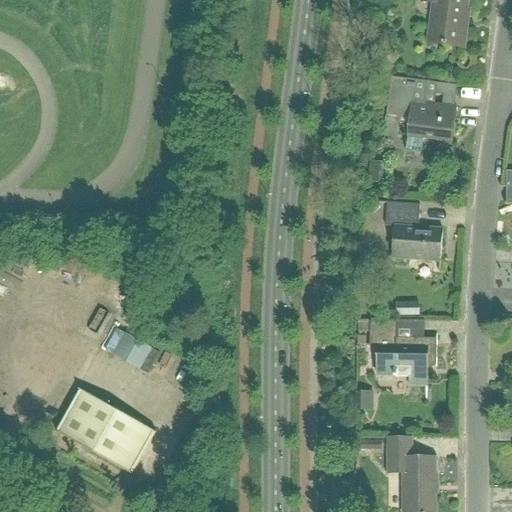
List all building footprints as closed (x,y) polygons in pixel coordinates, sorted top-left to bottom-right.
[(421,0),(421,3),(434,4),(428,44),(466,49),(466,47),(463,47),(466,29),(464,29),(466,12),(471,13),(471,11),(467,11),(468,0),(421,0)] [(426,104),(427,95),(457,98),(458,87),(393,78),(388,117),(410,119),(407,143),(423,145),(424,140),(437,141),(437,146),(453,148),(458,108),(426,104)] [(483,99),(484,88),(465,86),(464,97),(483,99)] [(368,181),(383,183),(385,163),(370,161),(368,181)] [(421,205),(388,203),(386,227),(395,228),(393,259),(441,263),(444,229),(419,228),(421,205)] [(396,333),(395,333),(395,320),(359,319),(358,333),(370,333),(370,343),(379,343),(378,378),(379,378),(410,378),(410,388),(426,388),(425,404),(427,404),(428,365),(436,365),(436,368),(437,368),(438,333),(436,333),(436,341),(396,340),(396,333)] [(158,435),(82,392),(58,434),(134,477),(158,435)] [(413,439),(388,439),(388,475),(405,475),(404,511),(435,511),(435,459),(413,459),(413,439)] [(386,445),(364,448),(365,458),(387,455),(386,445)]
